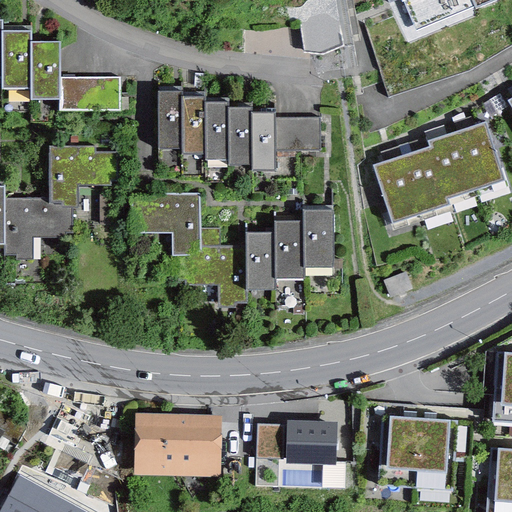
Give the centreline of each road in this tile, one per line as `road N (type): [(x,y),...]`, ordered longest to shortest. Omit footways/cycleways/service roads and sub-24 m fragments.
road 1 (secondary): [(0,339),(143,372),(224,377),(397,346),(511,288)]
road 2 (residential): [(0,129),(145,133),(145,175),(214,189),(221,207),(326,202)]
road 3 (residential): [(49,0),(158,48),(309,76)]
road 4 (unknown): [(158,48),(152,172)]
